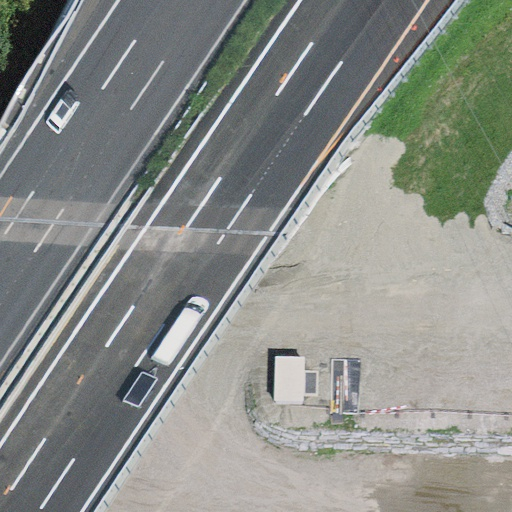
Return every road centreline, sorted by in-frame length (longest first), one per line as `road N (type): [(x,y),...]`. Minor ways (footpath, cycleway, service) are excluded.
road 1 (motorway): [(21,511),(365,0)]
road 2 (track): [(0,287),(511,318)]
road 3 (motorway): [(180,0),(0,265)]
